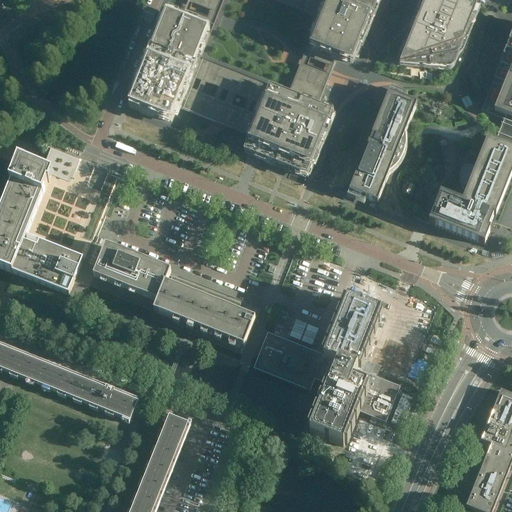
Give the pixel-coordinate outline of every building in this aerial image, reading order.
[(185,13),(188,14),(211,23),(213,17),(216,11),(216,10),(219,0),(279,0),(323,17),(329,0),(189,0),(190,0),(190,1),(187,7),(185,13)] [(329,0),(323,17),(308,55),(308,56),(306,60),(303,68),(326,77),(329,78),(332,70),(334,66),(337,58),(352,64),(366,30),(377,0),(329,0)] [(476,9),(477,7),(458,0),(425,0),(400,65),(402,65),(447,68),(448,68),(449,68),(450,68),(451,68),(451,67),(452,67),(452,66),(453,66),(453,65),(454,65),(454,64),(456,59),(476,9)] [(177,107),(196,61),(211,24),(211,23),(188,14),(185,13),(182,20),(167,14),(154,46),(130,106),(171,123),(177,107)] [(201,54),(203,55),(207,45),(212,47),(218,32),(211,29),(201,54)] [(511,34),(481,111),(506,121),(507,117),(511,119),(511,34)] [(252,137),(270,91),(196,61),(177,107),(252,137)] [(329,78),(326,77),(303,68),(291,99),(270,91),(252,137),(246,152),(249,153),(250,154),(254,156),(261,158),(262,158),(292,171),(307,176),(312,165),(332,115),(317,109),(329,78)] [(417,105),(414,104),(389,94),(349,193),(375,203),(378,204),(379,201),(415,109),(417,105)] [(511,119),(507,117),(506,121),(504,126),(500,136),(497,135),(489,142),(511,151),(511,119)] [(511,171),(511,151),(489,142),(478,170),(475,168),(471,167),(468,167),(464,168),(461,170),(460,174),(460,181),(460,185),(462,188),(463,191),(465,194),(467,197),(464,204),(440,195),(429,225),(484,247),(490,231),(489,230),(511,171)] [(120,181),(117,180),(117,178),(107,174),(100,193),(87,187),(94,169),(93,168),(90,176),(76,171),(80,160),(51,148),(42,171),(19,162),(0,209),(0,268),(69,296),(76,280),(84,259),(85,260),(91,245),(94,247),(98,237),(120,181)] [(241,304),(179,280),(172,277),(170,282),(168,281),(171,272),(116,250),(116,251),(106,246),(108,241),(98,237),(94,247),(91,245),(85,260),(84,259),(76,280),(90,286),(92,287),(154,312),(152,319),(241,355),(244,349),(254,324),(255,320),(260,309),(246,303),(244,307),(240,306),(241,304)] [(400,388),(377,379),(379,372),(360,365),(371,339),(381,313),(348,300),(337,326),(325,358),(323,358),(282,341),(268,336),(259,359),(254,371),(310,394),(315,383),(326,387),(327,391),(328,391),(310,434),(343,447),(350,431),(357,413),(386,424),(400,388)] [(139,401),(0,346),(0,373),(130,425),(139,401)] [(466,507),(473,510),(477,511),(493,511),(511,464),(511,396),(501,392),(481,442),(491,446),(466,507)] [(393,423),(404,426),(413,397),(401,394),(393,423)] [(156,511),(192,424),(189,423),(190,423),(189,422),(188,425),(169,418),(135,505),(132,511),(156,511)]
